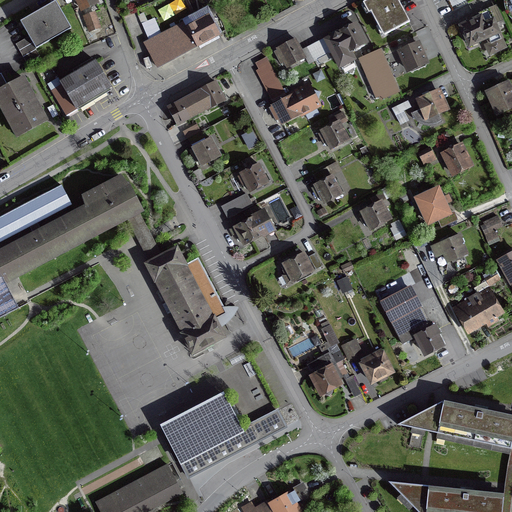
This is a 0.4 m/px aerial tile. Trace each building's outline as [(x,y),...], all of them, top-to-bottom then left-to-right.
[(76,0),(81,10),(96,3),(94,0),(76,0)] [(379,26),(384,35),(409,22),(396,0),(369,0),(363,4),(364,4),(369,13),(370,12),(378,27),(379,26)] [(55,2),(20,22),(35,49),(36,49),(34,46),(46,39),(48,42),(47,38),(55,34),(57,37),(55,33),(68,26),(70,30),(70,29),(55,2)] [(490,45),(493,52),(504,47),(492,21),(494,20),(489,8),(477,13),(479,18),(473,21),(472,17),(467,19),(469,23),(460,26),(469,46),(487,38),(490,45)] [(85,16),(90,32),(99,29),(93,13),(85,16)] [(185,24),(145,45),(157,68),(172,59),(208,40),(218,35),(208,16),(187,27),(185,24)] [(338,34),(326,40),(332,52),(339,66),(352,59),(348,51),(355,48),(357,50),(364,46),(362,44),(364,43),(354,25),(338,34)] [(28,37),(15,45),(26,64),(39,56),(28,37)] [(300,51),(295,40),(277,49),(278,51),(274,52),(280,64),(284,62),(286,68),(305,58),(308,65),(332,52),(326,40),(325,38),(300,51)] [(408,69),(424,63),(425,62),(418,45),(410,48),(409,46),(399,50),(407,70),(408,69)] [(399,92),(380,50),(359,59),(366,76),(370,75),(379,96),(375,98),(379,97),(381,100),(399,92)] [(262,84),(268,96),(270,100),(272,103),(285,96),(282,89),(265,58),(255,64),(258,70),(255,71),(262,84)] [(109,88),(110,88),(94,62),(94,64),(81,72),(80,71),(78,72),(74,74),(75,75),(62,83),(61,82),(60,82),(62,85),(59,86),(51,91),(65,115),(76,108),(74,105),(107,85),(109,88)] [(36,69),(48,91),(51,91),(59,86),(54,77),(57,76),(53,70),(50,64),(36,69)] [(0,105),(16,136),(45,120),(23,79),(7,87),(0,74),(0,73),(0,105)] [(197,92),(167,108),(177,125),(206,110),(207,110),(224,101),(215,82),(197,92)] [(511,107),(511,94),(507,83),(487,92),(497,115),(511,107)] [(277,120),(279,119),(282,124),(299,115),(300,115),(304,113),(307,120),(318,114),(315,107),(319,105),(317,101),(319,93),(311,90),(308,86),(295,93),(289,96),(290,96),(272,106),(273,107),(269,109),(275,120),(277,120)] [(446,109),(438,92),(416,102),(420,110),(412,113),(412,115),(417,121),(424,125),(432,125),(440,123),(441,121),(437,113),(446,109)] [(394,115),(410,108),(407,102),(391,109),(394,115)] [(326,142),(330,150),(348,140),(338,122),(345,119),(342,113),(330,119),(333,124),(320,131),(321,133),(318,134),(323,143),(326,142)] [(251,131),(242,136),(249,149),(258,144),(251,131)] [(199,161),(202,166),(219,157),(210,139),(192,148),(193,149),(189,151),(195,163),(199,161)] [(443,155),(452,174),(470,165),(461,146),(443,155)] [(433,155),(429,148),(418,154),(421,161),(433,155)] [(249,192),(267,183),(258,164),(240,174),(240,175),(237,177),(242,186),(245,185),(249,192)] [(312,175),(316,182),(329,175),(325,168),(312,175)] [(191,173),(196,183),(204,179),(199,169),(191,173)] [(316,198),(319,196),(323,204),(341,195),(332,176),(314,185),(314,187),(311,188),(316,198)] [(126,186),(121,177),(82,198),(87,207),(42,231),(37,223),(72,205),(62,186),(0,218),(0,317),(18,308),(4,282),(127,218),(129,222),(134,220),(139,217),(137,213),(141,210),(128,185),(126,186)] [(448,213),(437,190),(417,199),(420,208),(417,209),(420,217),(426,215),(430,222),(438,218),(442,225),(454,219),(451,212),(448,213)] [(365,222),(370,231),(390,220),(380,201),(385,199),(382,193),(370,199),(374,205),(360,212),(363,217),(360,219),(362,223),(365,222)] [(244,197),(221,209),(225,219),(249,207),(244,197)] [(247,217),(257,212),(254,207),(244,212),(247,217)] [(273,230),(264,212),(229,230),(232,235),(233,235),(237,242),(240,240),(243,246),(263,235),(262,234),(272,229),(273,230)] [(481,228),(484,234),(502,227),(498,220),(481,228)] [(395,235),(397,239),(405,236),(398,221),(392,224),(395,230),(396,229),(398,234),(395,235)] [(447,263),(467,254),(459,235),(447,240),(446,238),(443,239),(444,242),(436,245),(441,255),(443,254),(447,263)] [(185,265),(176,248),(146,264),(154,281),(155,281),(183,333),(182,334),(192,353),(203,347),(205,350),(213,346),(211,343),(223,337),(213,318),(225,311),(197,259),(185,265)] [(292,282),(312,271),(303,253),(283,264),(285,269),(282,271),(284,275),(282,276),(286,284),(292,281),(292,282)] [(511,253),(498,261),(511,285),(511,284),(511,253)] [(499,279),(494,271),(483,277),(488,286),(499,279)] [(429,329),(407,288),(380,302),(402,345),(416,337),(425,354),(442,346),(432,328),(429,329)] [(486,289),(454,308),(468,332),(484,323),(487,327),(498,320),(495,316),(501,313),(486,289)] [(332,348),(338,343),(330,326),(323,330),(325,334),(324,334),(325,337),(324,338),(330,345),(332,348)] [(356,342),(353,341),(341,347),(348,360),(362,353),(356,342)] [(371,383),(391,372),(380,351),(367,357),(367,359),(357,364),(359,366),(362,365),(371,383)] [(342,378),(329,353),(306,365),(321,394),(323,393),(324,395),(327,396),(331,394),(332,391),(331,389),(339,385),(337,380),(342,378)] [(352,377),(347,379),(355,395),(360,393),(352,377)] [(242,429),(224,394),(160,427),(181,468),(182,467),(188,479),(286,429),(277,411),(242,429)] [(430,431),(511,448),(511,446),(511,418),(480,412),(438,403),(435,405),(398,424),(430,431)] [(511,446),(511,448),(508,464),(505,481),(505,485),(503,497),(501,511),(510,511),(511,496),(511,446)] [(182,494),(167,465),(95,503),(100,511),(129,511),(128,510),(143,502),(154,496),(159,506),(182,494)] [(422,485),(389,482),(419,511),(420,511),(501,511),(503,497),(466,493),(429,489),(429,486),(422,485)] [(297,511),(299,511),(294,504),(299,501),(297,496),(294,491),(270,504),(273,509),(271,510),(269,511),(264,504),(254,510),(250,503),(242,508),(243,511),(297,511)]
